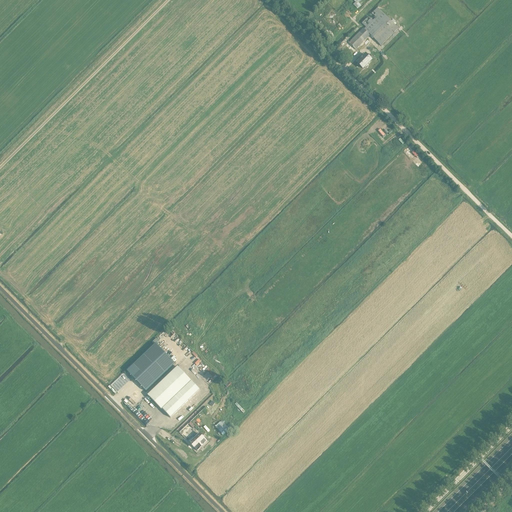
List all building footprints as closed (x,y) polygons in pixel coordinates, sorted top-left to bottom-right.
[(349,43),(356,50),(370,36),(381,46),(398,29),(377,8),(362,24),(365,27),(349,43)] [(357,63),(363,69),(366,66),(368,63),(371,60),(366,55),(363,58),(362,58),(360,60),(357,63)] [(175,364),(156,344),(132,366),(127,371),(146,391),(153,385),(175,364)] [(170,418),(181,408),(200,390),(178,367),(148,395),(161,410),(162,409),(170,418)] [(203,446),(207,442),(200,434),(195,439),(193,438),(192,438),(188,442),(197,451),(200,449),(200,448),(201,446),(202,446),(203,446)]
